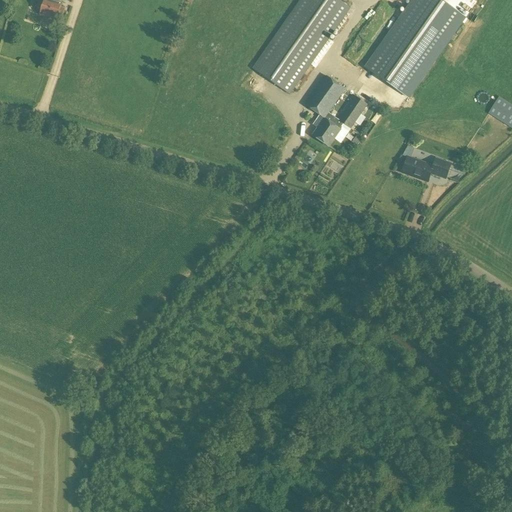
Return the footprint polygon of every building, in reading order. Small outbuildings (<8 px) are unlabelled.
[(58,3),(58,0),(44,0),(44,2),(40,1),(37,9),(41,10),(39,15),(56,21),(58,16),(63,17),(65,10),(61,8),(62,4),(58,3)] [(302,75),(349,8),(337,0),(301,0),(253,70),(289,95),(300,78),(302,75)] [(407,98),(465,17),(440,0),(414,0),(366,68),(407,98)] [(338,120),(328,113),(346,90),(326,76),(305,106),(324,119),(312,136),(329,148),(341,130),(341,129),(342,128),(341,127),(343,124),(350,129),(367,105),(355,96),(338,120)] [(511,128),(511,105),(499,97),(488,114),(511,128)] [(361,140),(356,136),(351,143),(356,147),(361,140)] [(433,167),(409,158),(402,174),(428,182),(431,174),(446,179),(451,165),(435,160),(433,167)] [(375,189),(364,203),(372,209),(383,195),(375,189)]
